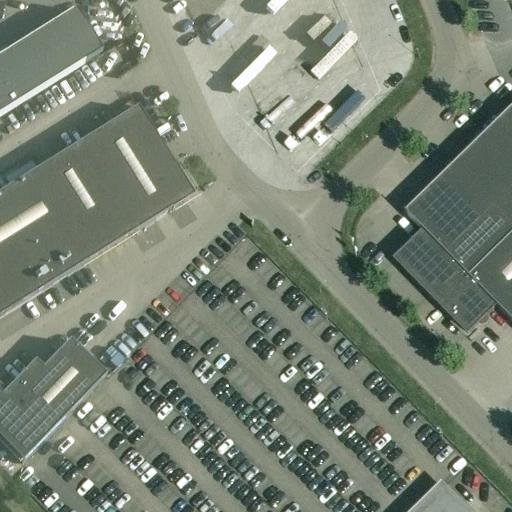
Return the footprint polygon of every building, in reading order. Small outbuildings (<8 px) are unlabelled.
[(0,118),(103,54),(76,12),(0,59),(0,118)] [(128,38),(109,49),(121,69),(140,58),(128,38)] [(469,280),(511,237),(511,109),(405,215),(424,235),(396,262),(432,298),(460,271),(469,280)] [(137,110),(0,196),(0,319),(171,212),(172,213),(194,199),(185,185),(184,185),(178,175),(179,175),(175,169),(174,169),(137,110)] [(511,324),(511,237),(469,280),(460,271),(432,298),(467,335),(495,307),(511,324)] [(1,398),(0,396),(0,441),(21,463),(106,379),(69,343),(42,371),(34,364),(1,398)] [(462,511),(441,490),(418,511),(462,511)]
